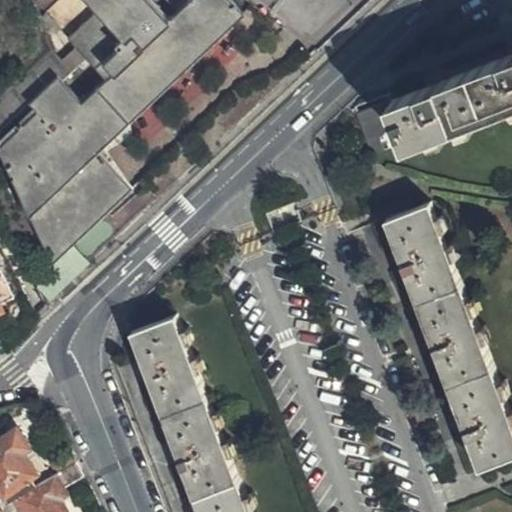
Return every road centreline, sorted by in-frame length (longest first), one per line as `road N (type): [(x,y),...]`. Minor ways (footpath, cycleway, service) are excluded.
road 1 (residential): [(108,282),(417,0)]
road 2 (residential): [(136,511),(74,363),(73,347),(108,282)]
road 3 (residential): [(108,282),(80,298),(0,381)]
